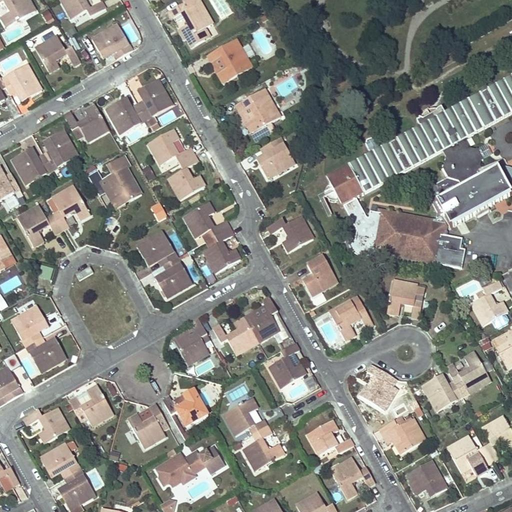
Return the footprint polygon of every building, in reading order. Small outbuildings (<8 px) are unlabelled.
[(0,0),(0,4),(5,1),(12,12),(2,18),(7,28),(36,12),(29,0),(0,0)] [(60,0),(72,20),(87,12),(91,18),(106,9),(102,2),(92,8),(87,0),(60,0)] [(199,0),(183,0),(185,2),(167,12),(171,19),(180,14),(186,25),(177,30),(183,40),(185,39),(190,47),(204,40),(199,31),(204,28),(213,23),(199,0)] [(48,10),(42,14),(47,23),(54,19),(48,10)] [(119,23),(93,38),(99,50),(104,47),(106,51),(111,48),(114,53),(118,59),(134,50),(119,23)] [(199,31),(204,40),(210,36),(204,28),(199,31)] [(73,66),(81,61),(73,47),(66,51),(57,35),(35,47),(49,71),(59,65),(56,61),(67,55),(73,66)] [(253,71),(237,41),(208,58),(212,65),(222,59),(228,71),(218,76),(224,87),(253,71)] [(99,50),(104,58),(114,53),(111,48),(106,51),(104,47),(99,50)] [(42,89),(27,63),(1,78),(5,87),(10,95),(17,91),(22,89),(24,92),(29,90),(31,96),(42,89)] [(371,155),(326,179),(329,185),(338,201),(341,207),(344,206),(357,198),(443,151),(447,157),(443,168),(444,170),(448,178),(460,181),(463,187),(436,202),(450,227),(511,194),(511,193),(498,168),(472,182),(468,177),(472,166),(467,156),(455,152),(452,147),(511,113),(511,77),(446,114),(444,113),(443,113),(440,112),(438,112),(434,113),(433,113),(429,115),(428,116),(426,118),(425,119),(424,120),(423,122),(422,123),(422,125),(421,126),(421,128),(379,150),(371,155)] [(144,102),(138,106),(147,122),(153,133),(162,128),(156,117),(173,108),(158,81),(148,87),(151,93),(147,95),(150,99),(144,102)] [(139,92),(144,102),(150,99),(147,95),(151,93),(148,87),(139,92)] [(17,91),(22,101),(31,96),(29,90),(24,92),(22,89),(17,91)] [(251,136),(281,119),(265,90),(236,107),(240,114),(245,125),(251,136)] [(126,99),(118,104),(121,110),(125,108),(127,112),(132,109),(126,99)] [(118,104),(107,111),(121,137),(147,122),(138,106),(132,109),(127,112),(125,108),(121,110),(118,104)] [(72,112),(65,117),(74,133),(80,129),(88,145),(110,132),(97,108),(86,114),(89,118),(78,124),(72,112)] [(240,114),(234,118),(240,128),(245,125),(240,114)] [(51,152),(44,156),(54,173),(80,158),(65,132),(54,138),(57,144),(53,146),(55,150),(51,152)] [(179,141),(173,132),(149,146),(161,167),(175,158),(179,165),(195,156),(191,149),(180,155),(174,144),(179,141)] [(377,146),(375,141),(372,136),(367,139),(365,144),(367,149),(370,150),(377,146)] [(46,143),(51,152),(55,150),(53,146),(57,144),(54,138),(46,143)] [(294,164),(281,138),(260,150),(264,156),(266,161),(262,163),(265,167),(260,169),(267,180),(294,164)] [(370,150),(367,149),(371,155),(379,150),(377,146),(370,150)] [(32,150),(24,155),(27,161),(31,158),(33,163),(38,160),(32,150)] [(480,162),(475,152),(467,156),(472,166),(480,162)] [(24,155),(13,161),(28,188),(54,173),(44,156),(38,160),(33,163),(31,158),(27,161),(24,155)] [(98,171),(89,177),(100,196),(107,192),(112,201),(122,195),(125,200),(130,197),(132,201),(142,195),(127,168),(132,166),(125,155),(108,164),(113,174),(103,180),(98,171)] [(183,171),(168,179),(180,201),(205,187),(199,178),(194,180),(188,169),(198,163),(195,156),(179,165),(183,171)] [(256,161),(260,169),(265,167),(262,163),(266,161),(264,156),(256,161)] [(151,167),(144,169),(147,181),(154,179),(151,167)] [(357,198),(344,206),(357,230),(353,252),(436,266),(436,265),(463,269),(466,250),(462,249),(463,239),(447,236),(449,228),(450,227),(436,202),(463,187),(460,181),(448,178),(444,170),(441,171),(446,180),(435,186),(429,203),(433,204),(438,214),(437,218),(438,220),(436,221),(379,210),(378,214),(371,212),(370,219),(368,219),(357,198)] [(0,200),(1,200),(7,212),(24,203),(21,197),(23,196),(11,173),(4,176),(0,178),(0,200)] [(335,202),(338,201),(329,185),(326,187),(325,189),(324,191),(324,193),(324,194),(325,197),(326,199),(328,200),(329,201),(331,202),(333,203),(335,202)] [(59,212),(53,216),(62,232),(69,227),(64,219),(76,212),(80,221),(90,216),(74,188),(52,200),(59,212)] [(208,203),(183,218),(196,239),(210,231),(214,238),(230,229),(226,221),(214,228),(208,217),(214,214),(208,203)] [(160,204),(152,208),(159,220),(167,216),(160,204)] [(39,207),(18,219),(34,247),(44,242),(39,232),(50,226),(55,235),(62,232),(53,216),(47,219),(39,207)] [(284,228),(287,233),(290,238),(282,243),(288,253),(313,239),(301,218),(286,226),(282,219),(268,227),(272,234),(284,228)] [(234,250),(231,252),(228,253),(222,243),(234,236),(230,229),(214,238),(219,245),(203,253),(215,275),(240,261),(234,250)] [(178,258),(164,232),(137,247),(143,258),(149,255),(151,259),(156,257),(158,261),(162,267),(178,258)] [(11,257),(0,237),(0,268),(3,267),(1,263),(11,257)] [(149,255),(143,258),(148,267),(158,261),(156,257),(151,259),(149,255)] [(324,256),(308,265),(314,275),(309,278),(311,282),(306,285),(312,297),(338,282),(324,256)] [(193,285),(178,258),(162,267),(166,273),(168,278),(164,281),(166,285),(160,289),(166,300),(193,285)] [(50,280),(53,269),(42,266),(39,277),(50,280)] [(90,268),(76,277),(79,282),(93,273),(90,268)] [(166,273),(155,280),(160,289),(166,285),(164,281),(168,278),(166,273)] [(352,280),(347,284),(350,289),(356,286),(352,280)] [(419,286),(395,280),(388,313),(400,316),(402,305),(415,308),(413,318),(420,319),(424,302),(416,300),(419,286)] [(471,304),(483,326),(507,313),(502,303),(496,306),(489,295),(502,288),(498,282),(483,290),(486,296),(471,304)] [(322,294),(311,299),(314,305),(325,300),(322,294)] [(254,312),(243,318),(247,324),(258,343),(279,331),(270,315),(277,312),(274,307),(273,304),(268,297),(262,300),(269,312),(257,319),(254,312)] [(351,299),(329,311),(346,340),(356,335),(351,327),(363,320),(367,328),(374,325),(365,309),(359,313),(351,299)] [(36,306),(10,321),(25,348),(41,339),(38,332),(35,327),(40,325),(38,321),(43,317),(36,306)] [(504,316),(494,321),(499,329),(508,323),(504,316)] [(40,325),(35,327),(38,332),(48,326),(43,317),(38,321),(40,325)] [(247,324),(243,318),(233,324),(236,329),(225,336),(220,325),(212,329),(220,345),(227,341),(236,356),(258,343),(247,324)] [(210,340),(199,319),(191,323),(198,335),(187,342),(184,336),(173,343),(188,367),(209,354),(203,344),(210,340)] [(511,338),(509,333),(494,341),(508,367),(511,365),(511,338)] [(486,338),(480,342),(485,350),(491,347),(486,338)] [(48,349),(41,339),(25,348),(40,374),(60,358),(60,348),(55,351),(53,346),(48,349)] [(300,363),(297,365),(293,367),(287,356),(298,350),(295,343),(279,352),(283,358),(268,367),(281,389),(307,374),(300,363)] [(445,368),(453,382),(454,384),(461,379),(469,393),(490,380),(474,352),(463,358),(465,362),(468,366),(457,372),(453,364),(445,368)] [(373,391),(369,389),(366,387),(360,398),(384,412),(397,390),(383,382),(387,375),(372,365),(367,373),(379,380),(373,391)] [(23,394),(9,368),(0,372),(0,393),(1,393),(4,397),(7,403),(23,394)] [(446,385),(441,376),(433,381),(435,385),(440,382),(443,387),(446,385)] [(454,384),(453,382),(446,385),(443,387),(440,382),(435,385),(433,381),(422,387),(437,413),(462,399),(454,384)] [(114,414),(98,385),(88,391),(93,400),(82,407),(77,397),(69,401),(78,416),(85,412),(93,427),(114,414)] [(169,396),(162,400),(171,416),(178,412),(186,427),(207,415),(193,390),(184,395),(187,400),(175,407),(169,396)] [(251,398),(223,413),(235,435),(248,428),(251,435),(253,434),(267,426),(263,419),(255,424),(249,413),(257,409),(251,398)] [(137,414),(127,420),(144,451),(166,438),(158,423),(164,419),(155,404),(149,407),(155,417),(143,424),(137,414)] [(43,416),(39,409),(24,418),(28,425),(39,419),(45,430),(40,433),(45,443),(70,429),(58,407),(43,416)] [(423,414),(418,407),(414,409),(418,417),(423,414)] [(490,442),(482,446),(491,462),(499,458),(492,446),(498,443),(504,440),(507,446),(511,443),(511,430),(503,415),(481,427),(490,442)] [(401,455),(414,448),(426,441),(413,419),(398,428),(394,421),(378,429),(382,436),(394,430),(400,440),(394,443),(401,455)] [(307,435),(313,445),(319,456),(334,448),(338,454),(353,445),(349,439),(338,445),(331,434),(338,430),(332,420),(307,435)] [(253,434),(251,435),(255,441),(243,448),(255,470),(283,455),(277,444),(269,449),(262,437),(271,433),(267,426),(253,434)] [(468,435),(446,447),(460,473),(471,467),(467,460),(478,454),(485,466),(491,462),(482,446),(476,450),(468,435)] [(245,445),(242,440),(225,450),(227,455),(245,445)] [(67,444),(41,458),(46,469),(51,466),(54,471),(59,468),(62,473),(65,479),(81,470),(67,444)] [(214,447),(201,455),(208,466),(212,473),(225,466),(214,447)] [(198,450),(185,457),(195,474),(208,466),(201,455),(199,451),(198,450)] [(120,454),(112,451),(110,459),(118,461),(120,454)] [(195,477),(181,453),(156,468),(160,475),(159,479),(163,486),(167,484),(171,484),(173,487),(182,483),(183,485),(195,477)] [(355,495),(353,490),(350,486),(364,478),(369,487),(375,484),(366,469),(360,472),(352,458),(330,471),(347,499),(355,495)] [(430,460),(404,475),(415,495),(426,489),(429,493),(433,491),(435,495),(446,489),(430,460)] [(0,463),(0,482),(6,493),(20,484),(13,472),(11,468),(5,472),(0,463)] [(129,468),(119,465),(118,470),(127,473),(129,468)] [(51,466),(46,469),(52,478),(62,473),(59,468),(54,471),(51,466)] [(96,496),(81,470),(65,479),(69,485),(71,489),(66,492),(68,497),(63,499),(70,511),(81,504),(96,496)] [(69,485),(58,491),(63,499),(68,497),(66,492),(71,489),(69,485)] [(316,493),(294,505),(297,511),(335,511),(331,504),(324,508),(316,493)] [(254,511),(281,511),(273,498),(253,510),(254,511)] [(169,501),(161,505),(165,511),(173,511),(175,502),(169,501)] [(121,511),(123,511),(125,505),(115,503),(113,510),(121,511)]
